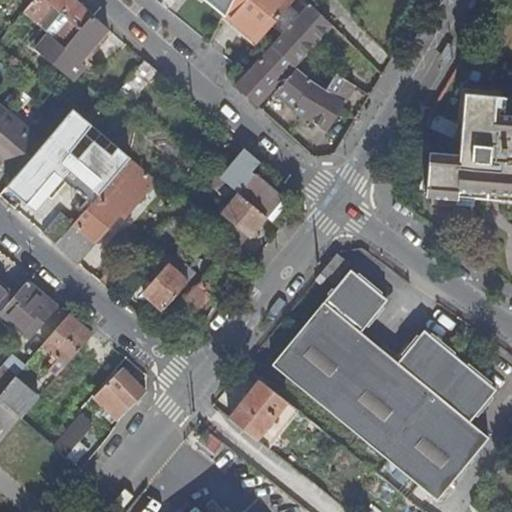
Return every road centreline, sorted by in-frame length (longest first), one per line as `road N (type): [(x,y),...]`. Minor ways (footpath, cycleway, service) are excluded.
road 1 (residential): [(100,0),(341,205)]
road 2 (residential): [(188,393),(0,232)]
road 3 (residential): [(188,393),(341,205)]
road 4 (residential): [(341,205),(460,0)]
road 5 (residential): [(341,205),(511,332)]
road 6 (residential): [(89,511),(188,393)]
